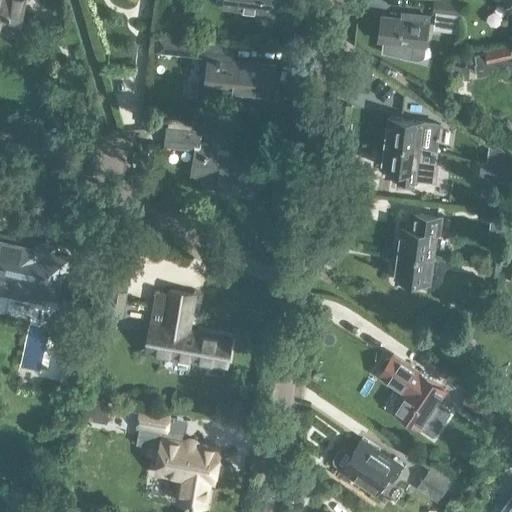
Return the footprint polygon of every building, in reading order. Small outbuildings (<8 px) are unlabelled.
[(0,0),(0,31),(16,34),(22,0),(0,0)] [(214,0),(214,2),(223,3),(222,7),(255,10),(255,16),(274,18),(275,0),(214,0)] [(433,0),(432,13),(459,16),(461,0),(433,0)] [(424,45),(427,17),(406,14),(405,19),(380,16),(378,40),(398,42),(397,48),(399,52),(403,54),(407,55),(411,53),(413,50),(414,43),(424,45)] [(200,38),(171,35),(169,50),(198,53),(200,38)] [(511,52),(511,57),(487,62),(485,52),(475,54),(476,63),(475,64),(477,75),(487,74),(487,73),(505,70),(505,69),(511,67),(511,44),(511,45),(511,52)] [(464,53),(466,63),(475,61),(473,52),(464,53)] [(203,91),(273,97),(277,63),(207,55),(203,91)] [(454,77),(468,79),(470,67),(455,65),(454,77)] [(381,139),(427,146),(437,148),(439,132),(424,130),(425,120),(387,115),(386,126),(382,128),(381,139)] [(200,142),(201,130),(166,126),(163,145),(194,149),(190,174),(202,176),(200,185),(258,194),(263,167),(243,164),(245,149),(200,142)] [(427,146),(381,139),(379,151),(383,152),(382,165),(385,166),(385,171),(395,172),(394,179),(417,182),(417,179),(436,181),(438,163),(436,163),(438,150),(427,146)] [(473,169),(486,171),(488,162),(474,160),(473,169)] [(511,163),(494,161),(492,179),(509,181),(511,163)] [(473,169),(472,177),(485,179),(486,171),(473,169)] [(509,188),(489,186),(487,205),(506,207),(509,188)] [(393,253),(434,258),(437,234),(440,234),(442,215),(411,211),(409,226),(400,225),(399,236),(395,238),(393,253)] [(491,213),(489,233),(503,234),(505,214),(491,213)] [(277,231),(269,237),(269,245),(277,249),(285,243),(284,235),(277,231)] [(0,287),(31,294),(30,298),(44,302),(46,295),(61,298),(71,255),(40,248),(41,246),(0,236),(0,287)] [(511,250),(507,250),(503,275),(511,276),(511,250)] [(434,258),(393,253),(393,261),(396,262),(395,276),(398,277),(398,282),(412,284),(413,279),(431,283),(434,258)] [(489,256),(487,273),(501,275),(503,258),(489,256)] [(123,316),(128,289),(108,286),(104,313),(123,316)] [(162,323),(149,321),(144,351),(224,365),(229,339),(185,331),(192,294),(168,290),(162,323)] [(92,367),(109,370),(115,336),(98,333),(92,367)] [(71,351),(68,368),(79,370),(82,354),(71,351)] [(380,365),(381,369),(377,375),(403,392),(391,409),(420,429),(421,427),(432,435),(435,434),(451,411),(450,408),(439,400),(448,389),(393,351),(389,356),(385,357),(380,365)] [(489,408),(468,394),(460,407),(481,420),(489,408)] [(84,418),(107,422),(110,404),(87,400),(84,418)] [(168,413),(141,407),(138,423),(141,424),(164,428),(164,427),(166,427),(168,416),(168,413)] [(203,504),(207,479),(212,480),(218,446),(180,439),(181,430),(166,427),(164,427),(164,428),(162,436),(161,436),(155,474),(181,478),(177,499),(203,504)] [(509,450),(511,446),(511,428),(510,427),(498,442),(509,450)] [(340,446),(333,458),(334,462),(341,467),(339,469),(376,493),(386,478),(392,482),(403,464),(393,457),(390,460),(378,451),(381,448),(362,435),(352,450),(345,445),(340,446)] [(433,463),(416,486),(437,501),(453,477),(433,463)] [(511,511),(511,494),(499,511),(511,511)] [(65,511),(82,511),(84,506),(63,501),(61,511),(65,511)]
